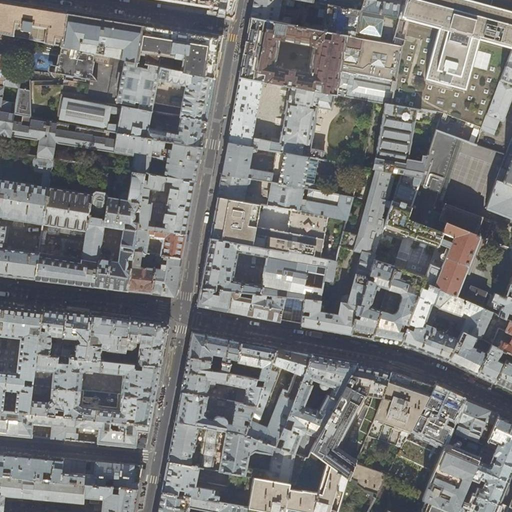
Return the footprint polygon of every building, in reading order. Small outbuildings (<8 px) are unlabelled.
[(25,3),(0,0),(0,33),(44,43),(60,46),(67,10),(25,3)] [(161,0),(192,5),(227,11),(229,0),(161,0)] [(294,5),(295,0),(253,0),(253,4),(251,18),(288,25),(289,18),(282,17),(284,4),(294,5)] [(360,10),(363,0),(318,0),(318,3),(321,3),(360,10)] [(363,0),(360,10),(399,17),(404,0),(363,0)] [(511,0),(404,0),(399,17),(392,44),(401,46),(391,105),(442,114),(443,113),(482,127),(511,49),(511,0)] [(360,10),(321,3),(320,7),(326,8),(321,31),(392,44),(399,17),(360,10)] [(83,13),(67,10),(60,46),(110,56),(112,57),(124,59),(136,62),(145,22),(83,13)] [(242,65),(239,77),(262,81),(278,84),(334,94),(385,103),(391,105),(401,46),(392,44),(321,31),(288,25),(251,18),(247,37),(242,65)] [(145,22),(136,62),(215,79),(220,49),(223,35),(184,29),(145,22)] [(60,46),(44,43),(42,52),(58,55),(55,73),(66,75),(65,80),(74,81),(74,79),(86,81),(86,79),(89,79),(98,81),(92,74),(94,61),(108,64),(110,56),(60,46)] [(511,49),(482,127),(481,130),(494,135),(500,120),(503,122),(511,97),(511,49)] [(0,71),(7,73),(10,56),(0,54),(0,71)] [(210,104),(215,79),(136,62),(124,59),(117,102),(116,105),(117,105),(117,102),(138,105),(138,109),(151,111),(179,116),(180,116),(207,121),(210,104)] [(37,157),(53,159),(56,143),(135,156),(132,172),(149,174),(195,182),(197,176),(199,165),(201,154),(202,148),(172,142),(171,149),(164,148),(165,141),(117,132),(116,139),(108,138),(109,131),(106,130),(76,125),(75,132),(68,131),(69,124),(31,117),(22,115),(21,122),(13,120),(14,114),(16,103),(1,100),(4,85),(19,88),(21,75),(7,73),(0,71),(0,136),(13,138),(13,137),(40,141),(37,157)] [(252,147),(267,150),(269,140),(270,135),(270,134),(260,132),(258,138),(251,137),(262,81),(239,77),(233,110),(227,142),(252,147)] [(278,142),(269,140),(267,150),(276,151),(309,157),(322,159),(324,150),(310,148),(312,137),(315,119),(317,107),(331,110),(333,101),(332,101),(334,94),(278,84),(278,89),(288,91),(286,100),(286,102),(285,112),(284,111),(284,113),(285,114),(281,131),(280,131),(280,133),(278,142)] [(30,90),(19,88),(16,103),(14,114),(22,115),(31,117),(30,90)] [(102,104),(85,101),(63,97),(59,119),(107,128),(106,130),(109,131),(117,132),(165,141),(172,142),(202,148),(204,134),(207,121),(180,116),(180,122),(177,134),(148,129),(151,111),(138,109),(117,105),(116,105),(111,104),(111,106),(102,104)] [(391,105),(385,103),(373,169),(376,169),(399,173),(421,177),(428,156),(429,156),(422,154),(421,161),(407,158),(415,121),(438,125),(442,114),(391,105)] [(439,222),(442,214),(431,211),(458,139),(437,131),(429,156),(428,156),(421,177),(405,219),(442,232),(445,224),(439,222)] [(252,147),(227,142),(224,158),(223,166),(221,173),(258,180),(271,182),(303,188),(309,157),(276,151),(272,174),(267,173),(267,172),(251,169),(251,170),(248,169),(252,147)] [(511,144),(506,156),(496,181),(511,186),(511,144)] [(41,188),(0,181),(0,275),(9,276),(34,279),(39,252),(43,224),(49,188),(53,159),(33,156),(32,168),(34,172),(43,173),(41,188)] [(399,173),(376,169),(354,250),(361,253),(362,252),(374,255),(383,228),(399,173)] [(257,185),(258,180),(221,173),(219,184),(217,196),(253,203),(254,197),(244,195),(246,184),(247,184),(257,185)] [(421,177),(399,173),(383,228),(415,239),(406,244),(404,251),(399,250),(394,266),(373,259),(359,305),(355,305),(350,335),(365,337),(372,339),(380,311),(369,308),(376,286),(387,289),(394,267),(424,277),(442,232),(405,219),(421,177)] [(195,182),(149,174),(147,181),(143,180),(140,201),(136,227),(186,234),(191,206),(195,182)] [(511,217),(511,186),(496,181),(496,180),(486,208),(511,217)] [(303,188),(271,182),(267,205),(329,216),(341,219),(346,219),(352,197),(303,188)] [(91,194),(49,188),(43,224),(86,231),(85,235),(101,237),(103,226),(108,196),(106,193),(96,191),(91,194)] [(140,201),(108,196),(103,226),(123,229),(118,262),(98,259),(94,286),(110,288),(127,290),(133,251),(136,227),(140,201)] [(253,203),(217,196),(213,217),(209,238),(321,258),(329,216),(267,205),(253,203)] [(473,235),(479,219),(480,217),(445,204),(442,214),(439,222),(445,224),(473,235)] [(473,235),(479,238),(485,240),(492,223),(479,219),(473,235)] [(445,224),(442,232),(424,277),(422,282),(456,296),(479,238),(473,235),(445,224)] [(184,245),(186,234),(136,227),(133,251),(141,253),(146,253),(148,235),(153,236),(153,238),(162,239),(160,248),(153,247),(152,254),(156,255),(181,258),(184,245)] [(98,259),(101,237),(85,235),(82,259),(39,252),(34,279),(56,282),(94,286),(98,259)] [(201,283),(200,288),(212,289),(215,289),(216,283),(219,283),(221,286),(221,290),(230,291),(227,311),(245,315),(281,322),(281,320),(285,297),(304,299),(319,300),(322,281),(326,260),(321,258),(209,238),(205,261),(201,283)] [(140,257),(141,253),(133,251),(127,290),(139,292),(151,294),(154,269),(145,268),(146,258),(140,257)] [(319,300),(304,299),(301,323),(301,325),(326,330),(350,335),(355,305),(359,305),(373,259),(374,255),(362,252),(361,253),(349,295),(346,295),(344,296),(342,297),(341,299),(341,302),(340,302),(338,315),(326,313),(328,302),(319,300)] [(178,276),(181,258),(156,255),(154,269),(151,294),(160,295),(174,296),(178,276)] [(335,261),(326,260),(322,281),(332,283),(335,261)] [(420,291),(422,282),(424,277),(394,267),(387,289),(380,311),(372,339),(396,343),(401,344),(418,295),(412,293),(414,289),(420,291)] [(511,276),(511,279),(504,297),(494,293),(488,306),(498,311),(497,315),(505,319),(506,315),(511,317),(511,319),(511,321),(511,276)] [(465,302),(456,296),(422,282),(420,291),(418,295),(401,344),(442,359),(447,361),(461,333),(462,331),(491,344),(491,345),(498,328),(505,331),(510,321),(505,319),(497,315),(486,310),(480,307),(465,302)] [(465,302),(480,307),(485,293),(470,287),(465,302)] [(212,293),(212,289),(200,288),(198,297),(197,306),(213,309),(227,311),(230,291),(221,290),(219,290),(218,295),(212,293)] [(301,323),(304,299),(285,297),(281,320),(291,321),(301,323)] [(0,410),(28,413),(32,386),(24,385),(25,379),(33,379),(37,354),(38,334),(30,333),(31,327),(39,328),(41,307),(16,304),(0,301),(0,410)] [(66,310),(54,308),(41,307),(39,328),(38,334),(37,354),(61,356),(62,348),(63,340),(63,337),(66,310)] [(78,311),(66,310),(63,337),(63,340),(65,340),(66,337),(78,339),(77,343),(76,344),(75,353),(73,352),(70,352),(70,349),(62,348),(61,356),(85,359),(90,313),(78,311)] [(113,315),(90,313),(85,359),(160,366),(162,359),(165,343),(168,327),(163,321),(149,320),(113,315)] [(511,321),(510,321),(505,331),(498,328),(491,345),(502,350),(508,353),(511,355),(511,321)] [(462,331),(461,333),(447,361),(464,369),(476,374),(491,344),(462,331)] [(187,354),(187,357),(210,361),(211,354),(223,355),(221,363),(229,364),(233,365),(234,362),(235,358),(237,359),(241,341),(216,336),(192,332),(188,351),(187,354)] [(250,342),(241,341),(237,359),(235,358),(234,362),(235,363),(237,362),(237,361),(250,363),(249,369),(235,367),(233,365),(229,364),(227,372),(265,379),(277,347),(250,342)] [(502,350),(491,345),(491,344),(476,374),(490,381),(494,383),(503,363),(499,360),(497,360),(502,350)] [(312,354),(292,350),(277,347),(265,379),(255,406),(245,434),(276,446),(312,354)] [(511,355),(508,353),(503,363),(494,383),(511,391),(511,355)] [(85,359),(61,356),(37,354),(33,379),(32,385),(81,390),(82,372),(86,370),(123,374),(121,394),(136,396),(136,398),(154,400),(157,385),(160,366),(85,359)] [(305,432),(318,437),(356,362),(328,357),(312,354),(276,446),(295,453),(302,435),(304,434),(305,432)] [(229,364),(221,363),(210,361),(187,357),(181,387),(180,392),(205,396),(207,386),(212,387),(215,385),(215,382),(239,386),(235,402),(255,406),(265,379),(227,372),(229,364)] [(362,363),(356,362),(318,437),(311,450),(319,456),(326,461),(347,477),(349,477),(355,463),(367,436),(376,414),(365,407),(370,396),(372,396),(382,398),(391,371),(391,370),(380,367),(362,363)] [(395,373),(391,371),(382,398),(380,406),(376,414),(367,436),(401,447),(434,384),(395,373)] [(439,386),(434,384),(401,447),(397,455),(432,472),(440,454),(426,449),(431,438),(444,444),(451,427),(451,426),(463,397),(447,390),(439,386)] [(32,385),(32,386),(28,413),(67,417),(129,423),(129,418),(133,418),(133,423),(149,425),(152,414),(154,400),(136,398),(136,396),(121,394),(119,411),(83,407),(79,404),(81,390),(32,385)] [(255,406),(235,402),(205,396),(180,392),(178,405),(175,421),(245,434),(255,406)] [(482,452),(485,445),(498,414),(468,399),(463,397),(451,426),(451,427),(444,444),(440,454),(432,472),(420,499),(450,511),(455,511),(465,491),(475,468),(482,452)] [(67,417),(28,413),(0,410),(0,434),(27,437),(31,437),(33,425),(51,427),(49,439),(64,440),(67,417)] [(498,414),(485,445),(495,449),(492,456),(482,452),(475,468),(508,482),(511,471),(511,420),(509,419),(498,414)] [(133,423),(129,423),(67,417),(64,440),(77,441),(78,434),(75,434),(76,427),(98,429),(97,443),(102,444),(143,448),(146,446),(147,437),(149,425),(133,423)] [(175,421),(171,441),(167,461),(198,467),(253,477),(289,483),(294,484),(305,457),(295,453),(276,446),(245,434),(175,421)] [(316,460),(319,456),(311,450),(308,455),(316,460)] [(25,454),(0,452),(0,475),(61,481),(62,458),(25,454)] [(86,460),(62,458),(61,481),(137,489),(139,478),(142,466),(102,462),(96,461),(94,475),(85,474),(86,460)] [(195,486),(198,467),(167,461),(164,476),(161,491),(225,503),(227,493),(213,490),(195,486)] [(337,511),(347,477),(326,461),(317,492),(302,490),(301,491),(288,488),(289,483),(253,477),(248,507),(272,511),(337,511)] [(387,474),(355,463),(349,477),(368,492),(375,497),(382,484),(387,474)] [(465,491),(499,505),(503,494),(508,482),(475,468),(465,491)] [(132,511),(137,489),(61,481),(0,475),(0,511),(132,511)] [(450,511),(420,499),(396,490),(386,511),(450,511)] [(272,511),(248,507),(225,503),(161,491),(158,508),(157,511),(272,511)] [(495,511),(499,505),(465,491),(455,511),(495,511)] [(371,505),(375,497),(368,492),(366,495),(371,498),(368,503),(371,505)]
